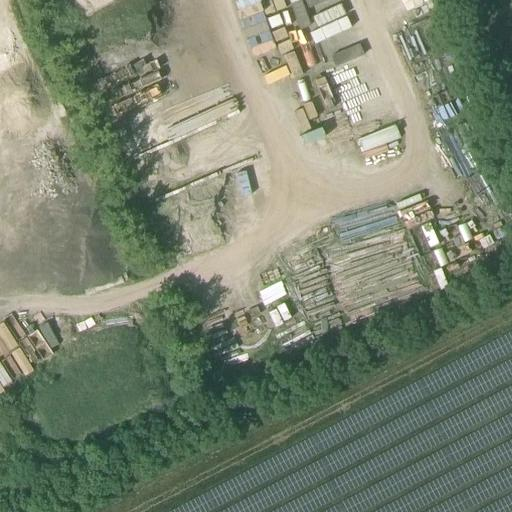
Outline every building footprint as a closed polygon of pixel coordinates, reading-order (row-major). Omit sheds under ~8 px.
[(311,0),(320,22),(343,14),(337,0),(311,0)] [(367,0),(375,22),(431,1),(430,0),(367,0)] [(302,64),(328,57),(320,26),(294,32),(302,64)] [(415,37),(401,47),(409,57),(422,48),(415,37)] [(438,76),(450,96),(465,87),(453,67),(438,76)] [(354,90),(380,81),(376,70),(350,79),(354,90)] [(380,82),(357,92),(362,102),(384,92),(380,82)] [(418,136),(457,119),(447,99),(381,129),(392,153),(420,140),(418,136)] [(190,127),(213,112),(207,102),(183,116),(190,127)] [(370,115),(346,123),(349,133),(373,126),(370,115)]
